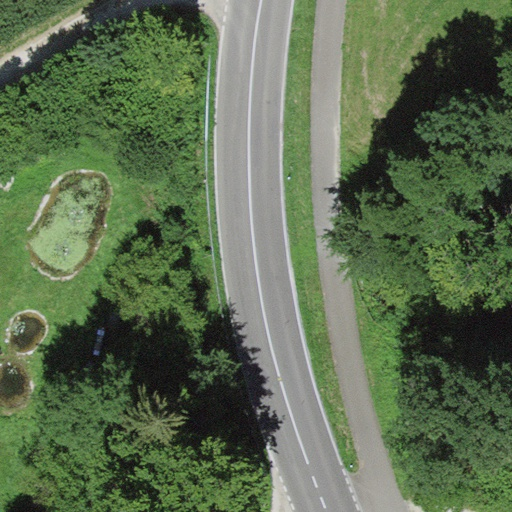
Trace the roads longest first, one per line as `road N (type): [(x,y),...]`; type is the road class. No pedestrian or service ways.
road 1 (tertiary): [(266,0),(254,74),(253,202),(265,320),(328,511)]
road 2 (track): [(0,85),(143,0)]
